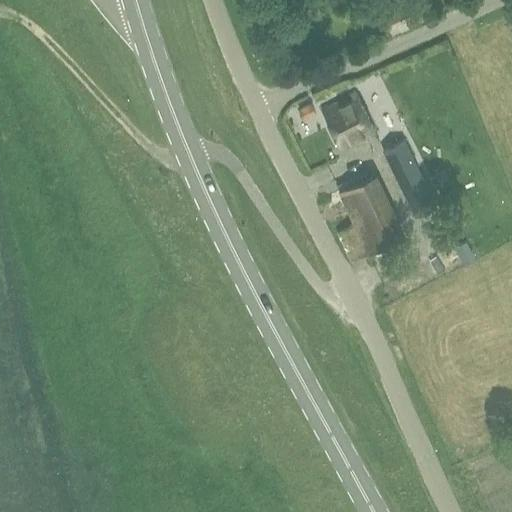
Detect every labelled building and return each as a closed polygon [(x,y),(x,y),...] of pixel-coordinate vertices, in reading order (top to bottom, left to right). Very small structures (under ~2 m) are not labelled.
[(424,17),(415,0),(393,0),(381,5),(392,31),(424,17)] [(341,147),(374,131),(355,92),(322,109),(341,147)] [(405,139),(383,150),(414,216),(437,204),(405,139)] [(405,235),(377,173),(337,191),(345,208),(331,216),(349,260),(405,235)] [(490,387),(467,392),(473,418),(496,413),(490,387)]
